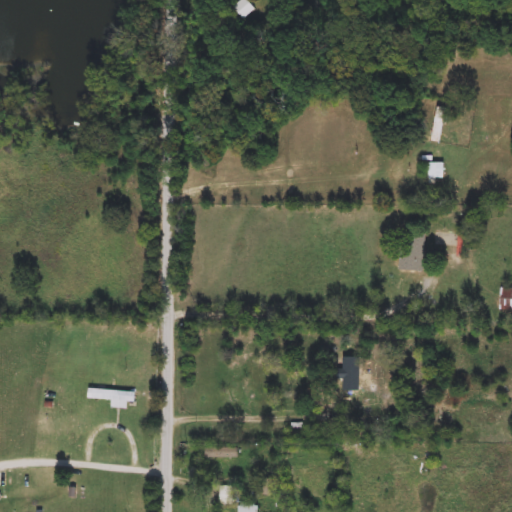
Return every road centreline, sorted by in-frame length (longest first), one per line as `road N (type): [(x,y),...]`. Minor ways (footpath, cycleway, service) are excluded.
road 1 (residential): [(177,0),(170,511)]
road 2 (residential): [(171,310),(373,314)]
road 3 (residential): [(173,187),(341,183)]
